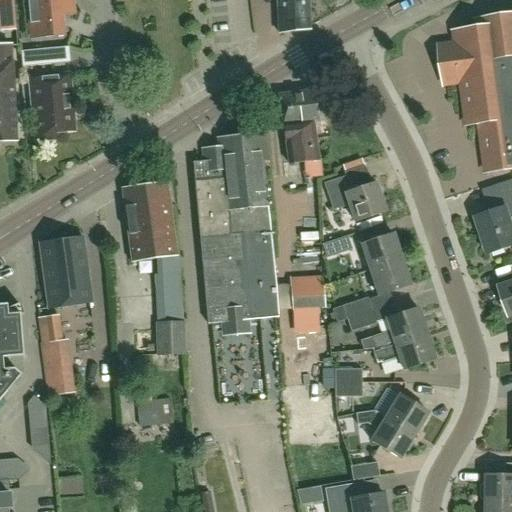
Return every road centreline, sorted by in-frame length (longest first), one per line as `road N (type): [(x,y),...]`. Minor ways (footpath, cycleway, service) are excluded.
road 1 (residential): [(430,511),(475,407),(474,350),(410,163),(344,31)]
road 2 (secondary): [(0,240),(344,31)]
